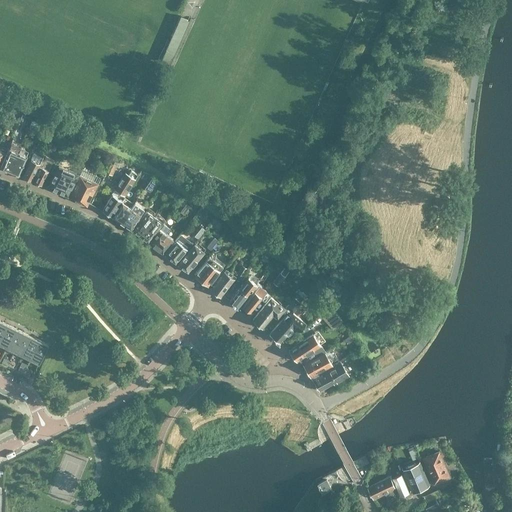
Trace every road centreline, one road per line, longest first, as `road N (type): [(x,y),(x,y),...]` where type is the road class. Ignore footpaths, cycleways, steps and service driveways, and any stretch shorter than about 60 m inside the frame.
road 1 (residential): [(318,408),(409,357),(441,312),(461,239),(470,107),(492,0)]
road 2 (residential): [(0,174),(112,224),(210,302)]
road 3 (residential): [(45,430),(122,393),(187,329)]
